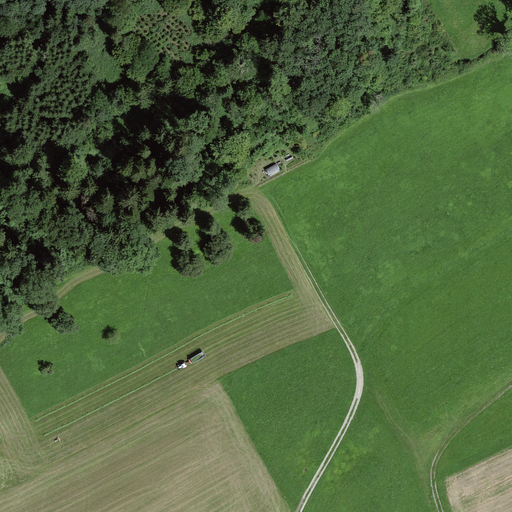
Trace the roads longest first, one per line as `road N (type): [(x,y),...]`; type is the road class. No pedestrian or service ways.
road 1 (track): [(297,511),(357,401),(358,362),(336,323)]
road 2 (track): [(440,511),(433,485),(440,453),(511,384)]
